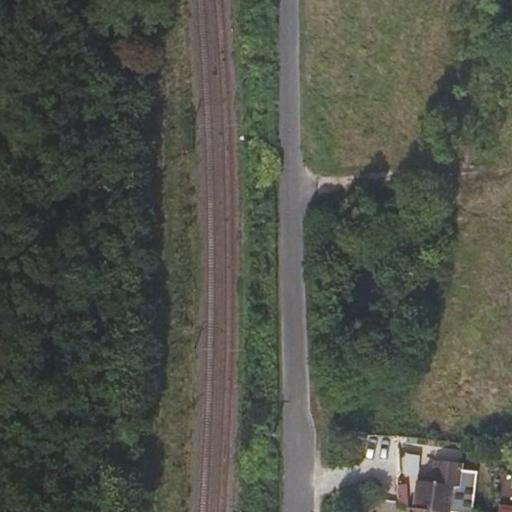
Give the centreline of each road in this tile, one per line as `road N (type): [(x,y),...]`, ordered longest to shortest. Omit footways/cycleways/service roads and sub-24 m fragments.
road 1 (residential): [(283,0),(301,511)]
road 2 (track): [(511,172),(488,182),(288,186)]
